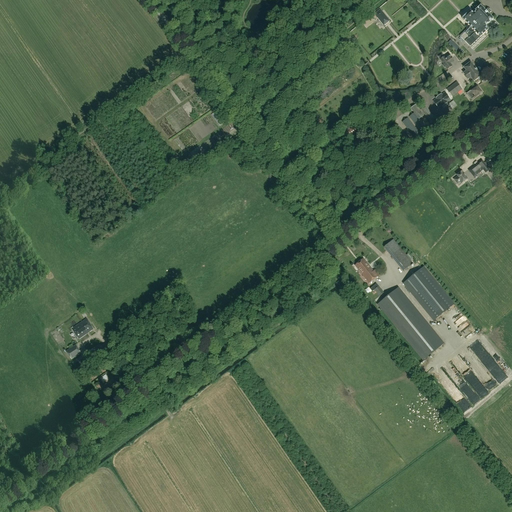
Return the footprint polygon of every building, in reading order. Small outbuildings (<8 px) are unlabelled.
[(480,38),(481,38),(489,30),(485,26),(488,24),(493,19),(488,14),(490,12),(488,9),(486,12),(480,6),(476,11),(472,16),(470,14),(467,17),(466,17),(463,20),(468,25),(466,27),(466,29),(467,30),(460,36),(470,47),(480,38)] [(380,10),(374,14),(384,26),(390,21),(380,10)] [(460,48),(451,40),(448,43),(457,51),(460,48)] [(438,57),(447,70),(452,66),(451,63),(454,61),(449,53),(444,57),(442,54),(438,57)] [(481,76),(471,62),(463,67),(466,71),(463,73),(468,80),(471,78),(474,82),(481,76)] [(457,82),(446,90),(452,97),(462,89),(457,82)] [(471,100),(482,92),(477,86),(467,93),(471,100)] [(440,95),(446,104),(452,99),(446,90),(440,95)] [(443,102),(439,97),(432,102),(435,107),(436,107),(437,109),(443,105),(442,103),(443,102)] [(455,106),(460,103),(456,98),(451,101),(455,106)] [(424,115),(416,105),(411,108),(419,119),(424,115)] [(434,118),(426,106),(424,107),(423,106),(421,107),(422,109),(421,110),(429,121),(434,118)] [(477,176),(476,175),(483,170),(485,173),(489,170),(482,160),(468,171),(474,178),(477,176)] [(466,180),(460,173),(456,176),(457,177),(455,179),(458,184),(459,183),(460,185),(466,180)] [(403,271),(413,263),(394,240),(384,248),(403,271)] [(355,266),(369,283),(380,274),(376,269),(374,271),(363,259),(355,266)] [(454,304),(424,267),(403,284),(433,321),(454,304)] [(374,290),(379,297),(384,293),(379,286),(374,290)] [(378,304),(423,360),(443,344),(398,288),(378,304)] [(72,329),(79,339),(93,329),(86,319),(72,329)] [(72,359),(81,353),(76,345),(66,351),(72,359)] [(500,385),(471,347),(469,349),(466,346),(461,350),(492,391),(500,385)] [(471,407),(443,366),(437,370),(465,411),(471,407)] [(476,392),(469,386),(465,391),(472,397),(476,392)]
